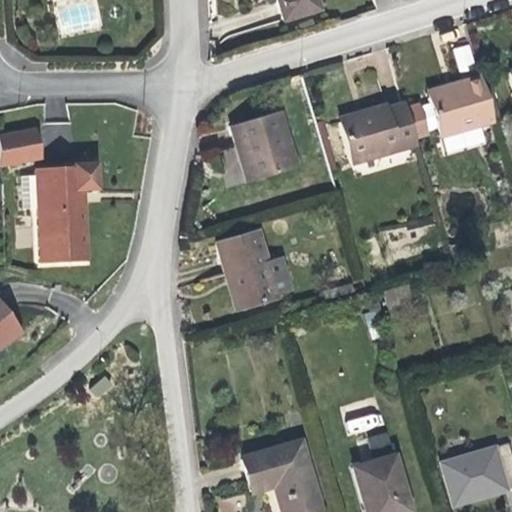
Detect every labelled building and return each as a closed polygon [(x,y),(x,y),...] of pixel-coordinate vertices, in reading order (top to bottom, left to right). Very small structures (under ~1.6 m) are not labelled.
[(274,0),(281,21),(318,10),(314,0),(274,0)] [(470,45),(453,47),(456,72),(472,70),(470,45)] [(478,80),(477,76),(459,82),(461,88),(426,98),(437,137),(491,121),(487,110),(478,80)] [(491,76),(478,80),(487,110),(499,106),(491,76)] [(461,88),(459,82),(425,92),(426,98),(461,88)] [(414,145),(403,104),(386,109),(385,106),(367,111),(368,114),(337,123),(348,164),(414,145)] [(295,167),(278,111),(228,126),(244,182),(295,167)] [(0,132),(0,165),(42,155),(38,127),(0,132)] [(43,204),(44,256),(89,255),(87,184),(100,183),(100,158),(76,157),(77,167),(42,167),(42,172),(28,172),(28,204),(43,204)] [(214,242),(223,275),(229,274),(240,307),(275,296),(274,293),(288,289),(279,257),(264,261),(254,230),(214,242)] [(229,274),(223,275),(234,309),(240,307),(229,274)] [(381,290),(385,306),(407,299),(403,284),(381,290)] [(407,299),(385,306),(386,312),(408,305),(407,299)] [(0,316),(0,339),(11,326),(0,316)] [(379,413),(346,421),(349,433),(382,425),(379,413)] [(240,459),(247,483),(271,477),(273,483),(281,511),(305,511),(316,509),(296,442),(240,459)] [(511,487),(511,465),(506,445),(439,464),(451,505),(511,487)] [(408,511),(392,456),(350,468),(362,511),(408,511)] [(271,477),(247,483),(249,490),(273,483),(271,477)]
